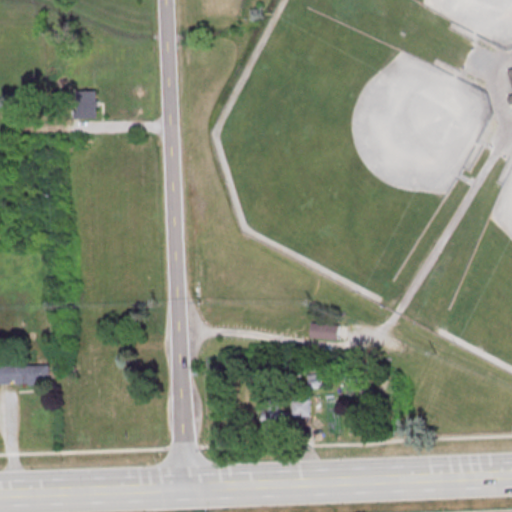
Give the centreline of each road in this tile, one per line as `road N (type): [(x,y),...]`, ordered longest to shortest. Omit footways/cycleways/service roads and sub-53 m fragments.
road 1 (residential): [(185,488),(162,0)]
road 2 (secondary): [(511,473),(185,488)]
road 3 (secondary): [(185,488),(0,494)]
